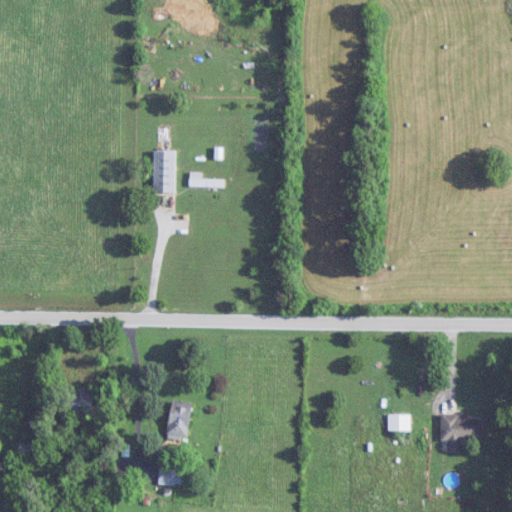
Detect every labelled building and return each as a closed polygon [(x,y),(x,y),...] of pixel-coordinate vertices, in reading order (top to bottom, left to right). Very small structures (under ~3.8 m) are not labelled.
[(155,151),(155,192),(176,192),(176,151),(155,151)] [(190,187),(225,187),(225,180),(203,179),(203,173),(190,173),(190,187)] [(94,419),(95,393),(74,392),(73,419),(94,419)] [(168,438),(188,441),(193,404),(173,401),(168,438)] [(411,416),(394,416),(394,431),(411,431),(411,416)] [(442,442),(448,442),(448,453),(462,453),(462,442),(483,442),(483,416),(442,416),(442,442)] [(36,458),(36,443),(20,443),(20,458),(36,458)] [(160,486),(183,486),(183,462),(160,462),(160,486)]
